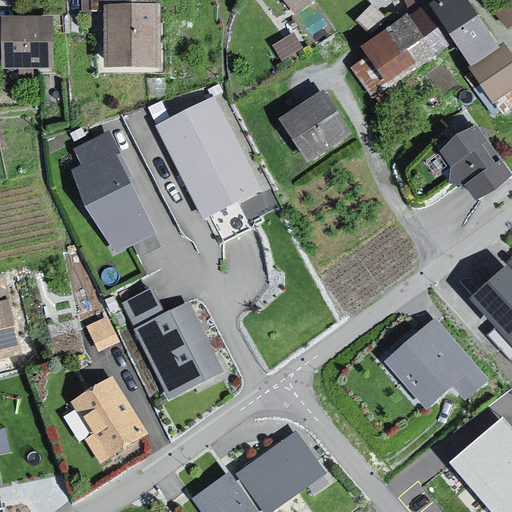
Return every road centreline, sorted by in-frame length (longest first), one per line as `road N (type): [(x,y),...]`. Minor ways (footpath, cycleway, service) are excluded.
road 1 (residential): [(284,379),(511,209)]
road 2 (residential): [(92,511),(284,379)]
road 3 (residential): [(284,379),(392,511)]
